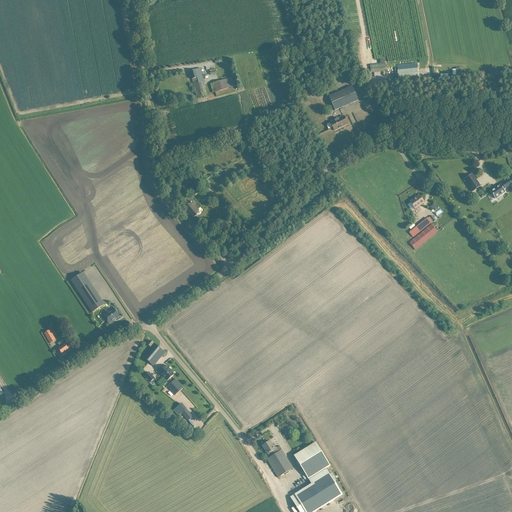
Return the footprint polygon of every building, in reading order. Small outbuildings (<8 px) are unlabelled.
[(371,71),(386,70),(385,63),(370,65),(371,71)] [(467,64),(457,65),(458,74),(468,73),(467,64)] [(190,71),(197,99),(207,96),(200,69),(190,71)] [(398,81),(419,79),(418,69),(397,71),(398,81)] [(211,84),(213,93),(215,92),(216,95),(233,91),(232,88),(235,87),(232,78),(211,84)] [(335,110),(358,100),(352,86),(329,97),(335,110)] [(342,127),(348,124),(344,116),(338,119),(338,118),(337,118),(336,117),(335,118),(334,119),(335,120),(335,121),(330,123),(334,131),(339,128),(339,129),(340,128),(339,128),(341,127),(342,128),(342,127)] [(481,186),(480,185),(476,188),(473,183),(477,180),(473,174),(464,180),(472,192),(481,186)] [(511,184),(508,179),(502,184),(503,186),(501,187),(500,185),(490,191),(495,199),(499,196),(497,194),(500,192),(501,194),(505,192),(504,190),(505,189),(511,184)] [(203,184),(209,190),(212,187),(206,181),(203,184)] [(194,218),(196,216),(197,216),(198,216),(197,215),(200,213),(196,209),(197,209),(198,208),(198,207),(198,206),(198,205),(197,204),(190,195),(184,200),(188,205),(185,208),(194,218)] [(419,196),(416,198),(414,200),(413,199),(410,202),(415,209),(424,202),(419,196)] [(409,232),(413,237),(431,222),(432,223),(433,222),(436,220),(432,216),(428,219),(427,218),(409,232)] [(98,260),(104,264),(137,314),(134,302),(143,297),(141,285),(156,294),(157,291),(169,293),(170,288),(160,287),(168,282),(161,244),(167,243),(166,239),(158,241),(157,236),(154,238),(137,227),(135,230),(136,230),(100,236),(96,236),(94,225),(92,228),(80,226),(73,230),(71,242),(71,238),(48,242),(70,277),(98,260)] [(409,242),(415,248),(437,231),(432,225),(409,242)] [(83,272),(71,281),(92,313),(105,305),(83,272)] [(103,315),(109,324),(120,317),(114,308),(103,315)] [(50,330),(44,333),(50,344),(56,340),(50,330)] [(153,366),(165,352),(162,350),(160,348),(154,343),(151,347),(142,357),(153,366)] [(65,344),(58,349),(62,354),(69,349),(68,349),(72,347),(69,344),(66,346),(65,344)] [(159,371),(167,381),(174,375),(165,365),(159,371)] [(154,378),(149,372),(145,376),(150,382),(154,378)] [(167,386),(175,395),(183,388),(175,379),(167,386)] [(182,414),(188,421),(193,417),(181,403),(173,410),(179,416),(182,414)] [(270,441),(262,446),(270,457),(267,459),(278,478),(293,468),(279,446),(276,448),(273,444),(272,444),(270,441)] [(290,497),(299,511),(314,511),(342,495),(334,481),(336,480),(331,473),(329,474),(326,469),(330,466),(315,443),(294,456),(311,484),(290,497)]
